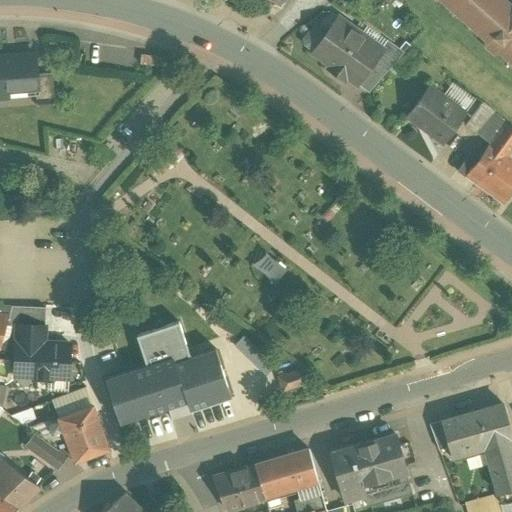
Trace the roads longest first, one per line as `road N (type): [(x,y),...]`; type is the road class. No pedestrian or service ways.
road 1 (residential): [(511,362),(195,454)]
road 2 (tertiary): [(247,58),(511,252)]
road 3 (tertiary): [(75,0),(170,24),(247,58)]
road 4 (residential): [(195,454),(130,471),(53,511)]
